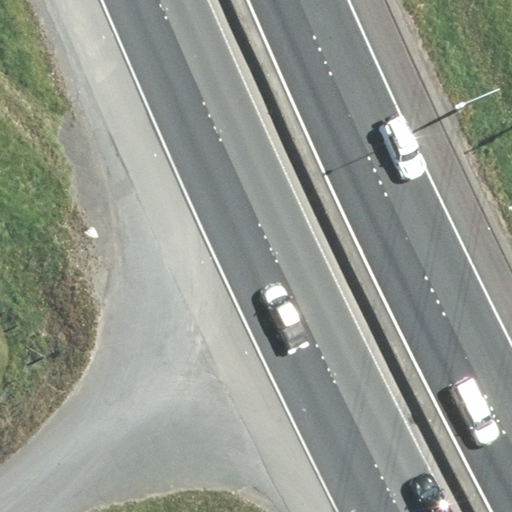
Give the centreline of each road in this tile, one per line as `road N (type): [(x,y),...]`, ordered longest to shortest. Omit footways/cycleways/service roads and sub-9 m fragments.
road 1 (motorway): [(403,511),(251,205),(163,0)]
road 2 (motorway): [(307,0),(511,441)]
